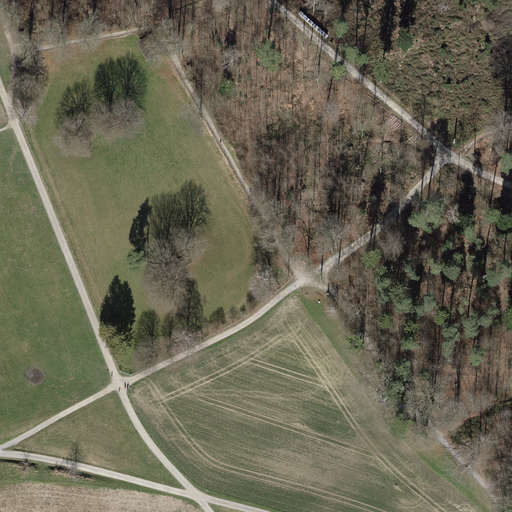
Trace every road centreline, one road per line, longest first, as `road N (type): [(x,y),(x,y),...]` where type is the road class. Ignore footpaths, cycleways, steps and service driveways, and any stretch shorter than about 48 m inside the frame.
road 1 (track): [(209,511),(135,422),(0,86)]
road 2 (track): [(301,282),(244,324),(0,448)]
road 3 (track): [(268,0),(443,162),(511,190)]
road 4 (track): [(504,511),(440,441),(343,302),(301,282)]
road 5 (track): [(0,452),(257,511)]
road 6 (track): [(443,162),(374,236),(301,282)]
